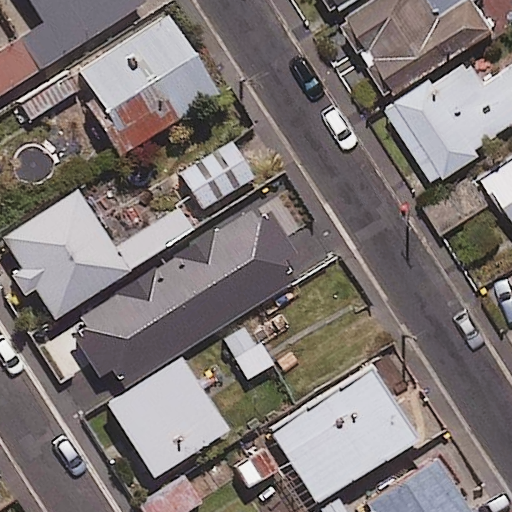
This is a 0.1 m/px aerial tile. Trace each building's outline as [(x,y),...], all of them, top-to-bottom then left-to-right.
[(19,41),(38,71),(146,4),(142,0),(33,0),(48,23),(19,41)] [(475,0),(366,0),(339,18),(388,95),(427,70),(490,30),(473,2),(475,0)] [(511,0),(496,0),(511,23),(511,0)] [(218,95),(168,14),(72,74),(123,155),(218,95)] [(428,78),(383,107),(433,184),(480,154),(474,145),(511,119),(511,42),(507,35),(432,83),(428,78)] [(0,94),(38,71),(19,41),(0,52),(0,94)] [(74,93),(63,75),(13,106),(24,124),(74,93)] [(254,180),(233,143),(174,176),(194,213),(254,180)] [(511,158),(480,179),(511,229),(511,158)] [(128,272),(77,193),(1,242),(45,309),(53,321),(128,272)] [(300,263),(263,197),(201,232),(216,258),(195,269),(218,310),(300,263)] [(192,231),(177,207),(114,247),(129,271),(192,231)] [(511,280),(491,294),(511,327),(511,280)] [(129,347),(102,304),(47,338),(74,381),(129,347)] [(264,344),(279,335),(263,308),(221,333),(248,380),(276,364),(264,344)] [(228,431),(179,357),(106,405),(155,480),(228,431)] [(417,442),(371,368),(271,429),(317,504),(417,442)] [(264,444),(231,464),(248,491),(281,471),(264,444)] [(470,511),(436,458),(356,508),(358,511),(470,511)] [(186,511),(201,503),(183,476),(139,505),(143,511),(186,511)] [(352,511),(344,496),(315,511),(352,511)]
